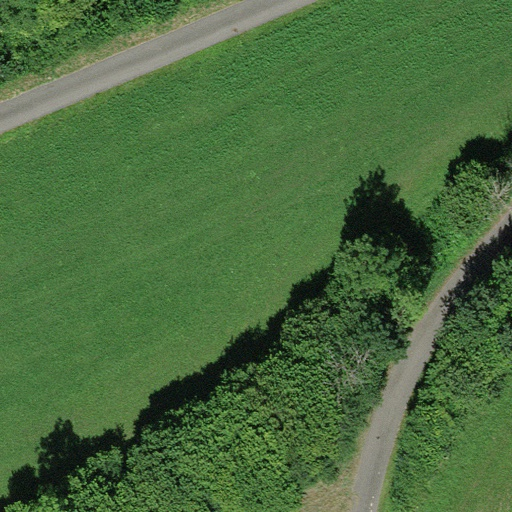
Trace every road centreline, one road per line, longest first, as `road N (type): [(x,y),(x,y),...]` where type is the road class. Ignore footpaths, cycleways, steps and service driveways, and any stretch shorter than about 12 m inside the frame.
road 1 (unclassified): [(354,511),(392,377),(436,302),(511,220)]
road 2 (unclassified): [(265,0),(0,115)]
